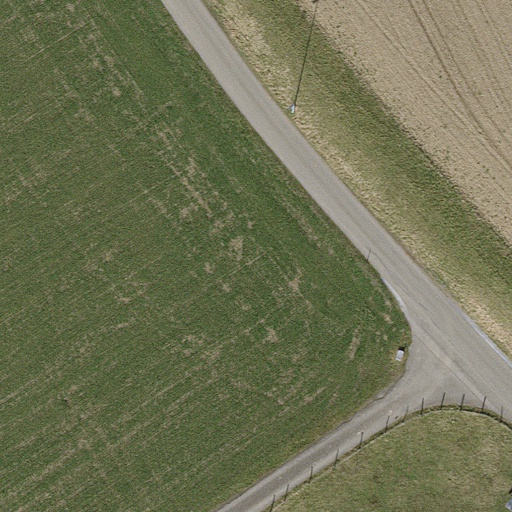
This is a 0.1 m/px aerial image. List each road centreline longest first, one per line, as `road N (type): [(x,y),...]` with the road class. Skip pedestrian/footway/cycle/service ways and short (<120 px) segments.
road 1 (unclassified): [(196,0),(264,98),(478,354)]
road 2 (unclassified): [(244,511),(478,354)]
